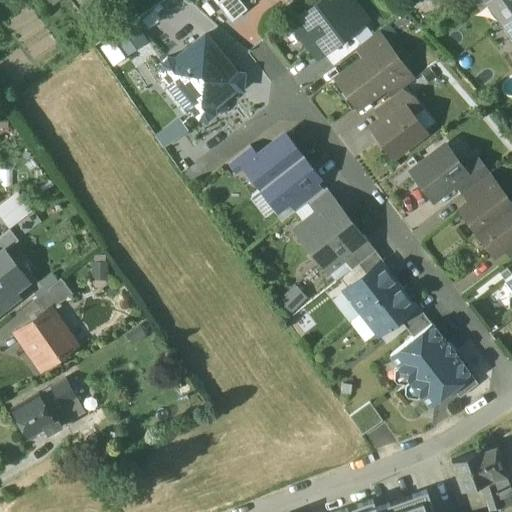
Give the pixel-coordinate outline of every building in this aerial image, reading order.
[(351,0),(319,0),(290,21),(317,58),(324,53),(351,34),(368,22),(351,0)] [(511,0),(490,0),(506,20),(511,14),(511,0)] [(359,45),(355,48),(363,58),(385,41),(378,31),(359,45)] [(236,73),(205,34),(176,58),(168,57),(162,62),(161,70),(166,76),(173,76),(195,104),(194,111),(199,117),(207,117),(213,112),(214,105),(234,88),(236,73)] [(351,34),(324,53),(333,64),(355,48),(359,45),(351,34)] [(407,69),(385,41),(363,58),(339,76),(360,104),(384,86),(407,69)] [(407,69),(384,86),(391,96),(400,90),(414,79),(407,69)] [(391,96),(375,109),(382,118),(403,102),(404,103),(408,101),(400,90),(391,96)] [(382,118),(371,126),(393,155),(425,131),(404,103),(403,102),(382,118)] [(258,154),(244,165),(245,166),(260,187),(302,155),(285,134),(258,154)] [(250,144),(228,161),(236,173),(245,166),(244,165),(258,154),(250,144)] [(461,167),(446,146),(412,172),(432,197),(452,181),(465,172),(461,167)] [(302,155),(260,187),(277,208),(287,200),(315,179),(318,177),(302,155)] [(488,173),(475,156),(461,167),(465,172),(452,181),(461,193),(488,173)] [(488,173),(461,193),(470,204),(496,184),(488,173)] [(315,179),(287,200),(295,210),(309,200),(323,189),(315,179)] [(470,204),(462,210),(478,231),(511,205),(511,204),(496,184),(470,204)] [(323,189),(309,200),(318,212),(337,198),(327,186),(323,189)] [(18,190),(0,203),(0,214),(10,227),(33,209),(18,190)] [(318,212),(297,229),(327,269),(344,256),(368,238),(365,234),(360,234),(339,207),(340,202),(337,198),(318,212)] [(511,205),(478,231),(495,255),(504,249),(511,242),(511,205)] [(0,235),(0,250),(3,248),(4,250),(18,239),(10,228),(0,235)] [(368,238),(344,256),(353,267),(359,263),(376,249),(368,238)] [(3,248),(0,250),(0,308),(18,295),(14,290),(27,280),(4,250),(3,248)] [(376,249),(359,263),(365,273),(380,262),(380,263),(384,260),(376,249)] [(365,273),(345,288),(363,310),(397,284),(380,263),(380,262),(365,273)] [(60,278),(32,300),(42,313),(42,314),(47,310),(71,292),(60,278)] [(397,284),(363,310),(380,332),(399,317),(414,306),(412,304),(397,284)] [(414,306),(399,317),(407,327),(425,313),(416,301),(412,304),(414,306)] [(42,313),(18,329),(25,339),(20,343),(29,355),(37,350),(46,363),(72,345),(63,332),(66,330),(58,319),(55,321),(47,310),(42,314),(42,313)] [(425,313),(407,327),(416,337),(433,324),(425,313)] [(416,337),(392,355),(431,407),(454,389),(473,375),(456,352),(457,351),(449,340),(448,341),(434,323),(416,337)] [(473,375),(454,389),(461,397),(480,383),(473,375)] [(66,377),(38,393),(48,411),(76,395),(66,377)] [(38,393),(12,408),(28,436),(43,427),(46,433),(57,427),(48,411),(38,393)] [(83,407),(78,400),(71,405),(76,412),(83,407)] [(372,401),(349,416),(362,435),(385,419),(372,401)] [(496,446),(451,460),(461,490),(480,483),(489,510),(503,506),(500,498),(511,494),(496,446)] [(432,511),(426,492),(375,509),(376,511),(432,511)] [(511,493),(511,494),(500,498),(503,506),(503,507),(511,504),(511,493)] [(372,500),(335,511),(376,511),(375,509),(372,500)]
